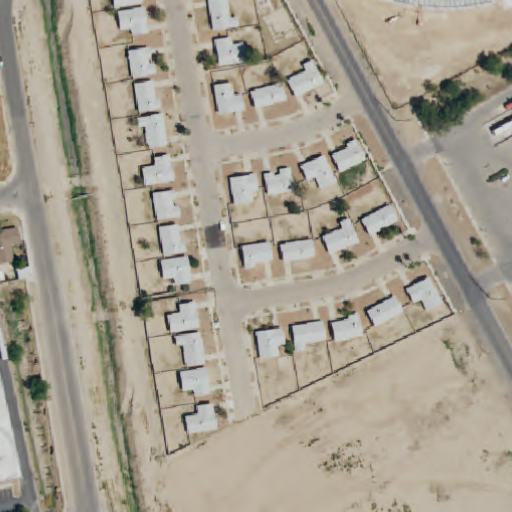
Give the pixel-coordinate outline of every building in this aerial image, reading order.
[(230,17),(227,0),(207,0),(213,32),(238,28),(236,16),(230,17)] [(129,27),(130,36),(147,34),(145,8),(118,11),(120,28),(129,27)] [(215,39),(218,66),(245,63),(243,44),(233,46),(231,37),(215,39)] [(127,51),(132,78),(155,74),(150,46),(127,51)] [(292,94),(321,88),(316,61),(303,64),(305,74),(289,78),(292,94)] [(161,109),(155,80),(134,84),(140,113),(161,109)] [(244,112),(241,91),(231,92),(230,83),(214,85),(218,115),(244,112)] [(250,90),(254,109),(286,102),(282,83),(250,90)] [(162,114),(137,118),(139,128),(144,128),(145,133),(143,133),(145,149),(167,145),(162,114)] [(340,172),(365,160),(355,141),(330,153),(340,172)] [(151,158),(152,167),(142,168),(144,186),(173,182),(170,156),(151,158)] [(300,165),(307,182),(317,179),(320,188),(335,182),(325,156),(300,165)] [(267,196),(294,191),(290,168),(263,173),(267,196)] [(251,193),(258,193),(257,175),(231,176),(232,205),(251,204),(251,193)] [(156,221),(179,218),(175,190),(153,193),(156,221)] [(369,237),(398,221),(389,205),(360,220),(369,237)] [(322,237),(329,255),(359,243),(349,218),(339,223),(341,229),(322,237)] [(185,253),(181,224),(159,227),(163,256),(185,253)] [(12,249),(22,246),(17,227),(0,231),(0,264),(15,261),(12,249)] [(280,244),(283,263),(315,257),(312,239),(280,244)] [(273,265),(269,242),(241,246),(245,269),(273,265)] [(160,260),(162,278),(172,276),(174,286),(192,283),(188,256),(160,260)] [(422,302),(427,311),(442,303),(428,277),(405,289),(414,306),(422,302)] [(365,311),(374,328),(403,313),(394,296),(365,311)] [(200,329),(195,302),(175,305),(177,315),(167,317),(170,333),(200,329)] [(362,336),(358,314),(329,320),(334,342),(362,336)] [(306,351),(305,344),(325,342),(323,322),(291,325),(294,352),(306,351)] [(255,332),(260,360),(278,357),(276,347),(285,346),(282,328),(255,332)] [(186,366),(204,364),(201,333),(175,336),(176,346),(184,345),(186,366)] [(182,389),(191,388),(193,398),(211,395),(206,367),(179,372),(182,389)] [(0,398),(17,478),(0,481),(0,398)] [(185,417),(187,434),(216,430),(213,404),(194,406),(195,416),(185,417)]
